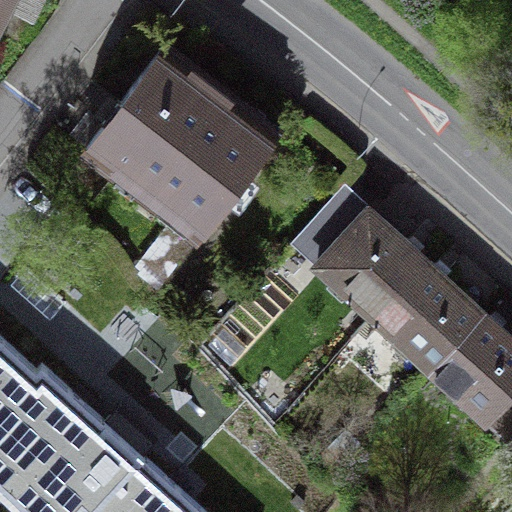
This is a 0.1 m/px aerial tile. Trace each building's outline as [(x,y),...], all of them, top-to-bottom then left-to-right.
[(105,121),(86,145),(198,230),(276,127),(164,42),(120,100),(118,99),(110,109),(102,119),(105,121)] [(374,314),(426,257),(412,245),(344,182),(292,239),(294,241),(305,229),(328,249),(316,262),(374,314)] [(439,269),(426,257),(374,314),(429,365),(481,308),(439,269)] [(511,335),(495,320),(481,308),(429,365),(486,417),(498,404),(511,416),(511,335)] [(0,337),(0,490),(24,511),(203,511),(204,511),(141,454),(146,449),(128,432),(109,416),(104,421),(42,364),(36,370),(0,337)]
